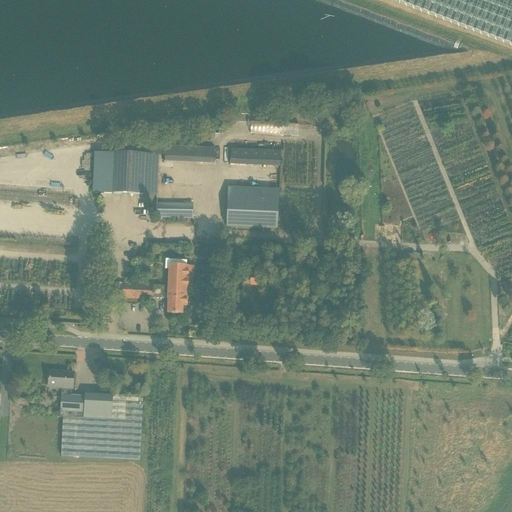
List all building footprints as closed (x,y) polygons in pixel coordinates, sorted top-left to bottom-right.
[(511,0),(391,0),(511,45),(511,0)] [(282,134),(282,123),(250,123),(250,133),(282,134)] [(214,163),(214,148),(164,147),(164,162),(214,163)] [(278,152),(230,149),(229,165),(278,167),(278,152)] [(159,156),(94,153),(92,194),(157,197),(159,156)] [(277,231),(278,201),(228,199),(226,229),(277,231)] [(192,205),(157,204),(157,218),(192,218),(192,205)] [(168,287),(153,286),(152,299),(168,299),(168,314),(182,315),(182,307),(186,307),(189,266),(186,266),(186,262),(165,260),(165,270),(168,270),(168,287)] [(265,286),(265,275),(250,274),(250,286),(265,286)] [(153,286),(108,284),(107,298),(152,300),(152,299),(153,286)] [(111,420),(112,397),(85,395),(85,398),(71,397),(71,389),(72,389),(73,374),(49,372),(48,388),(62,389),(60,412),(84,413),(84,419),(111,420)] [(60,457),(62,457),(139,461),(141,398),(112,397),(111,420),(84,419),(84,413),(60,412),(60,418),(63,418),(62,422),(60,457)]
